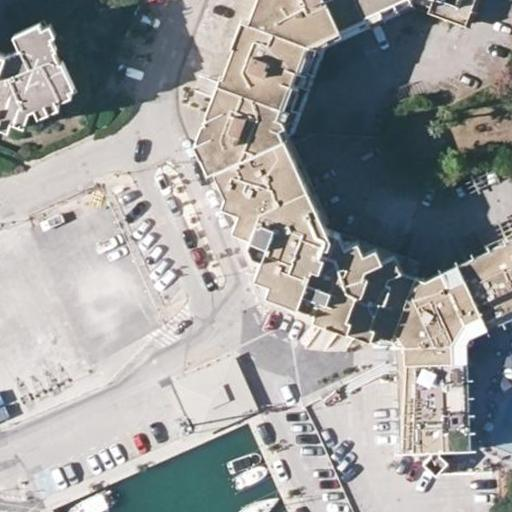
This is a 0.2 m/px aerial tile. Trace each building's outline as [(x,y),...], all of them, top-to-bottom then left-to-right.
[(254,0),(248,19),(224,83),(300,112),(306,95),(322,48),(369,26),(357,0),(254,0)] [(357,0),(369,26),(410,6),(427,10),(465,23),(473,0),(357,0)] [(0,124),(6,127),(10,119),(23,123),(24,114),(37,108),(55,100),(76,90),(62,60),(59,61),(53,47),(55,47),(49,35),(45,25),(43,21),(15,34),(20,47),(5,54),(0,51),(0,124)] [(202,140),(214,167),(290,135),(293,132),(300,112),(224,83),(212,113),(202,140)] [(249,244),(259,266),(263,255),(276,260),(270,279),(268,284),(267,290),(272,293),(316,308),(381,332),(392,337),(418,269),(420,261),(325,226),(328,219),(290,135),(214,167),(249,244)] [(105,187),(32,215),(87,356),(160,328),(105,187)] [(392,378),(396,450),(429,449),(439,448),(475,447),(472,340),(511,322),(511,234),(426,272),(418,269),(392,337),(390,343),(392,346),(392,361),(392,366),(392,378)] [(263,255),(259,266),(266,278),(270,279),(276,260),(263,255)] [(237,384),(228,363),(175,387),(194,430),(237,411),(227,389),(237,384)] [(247,406),(237,384),(227,389),(237,411),(247,406)] [(439,453),(439,448),(429,449),(430,454),(424,462),(435,472),(445,461),(439,453)]
